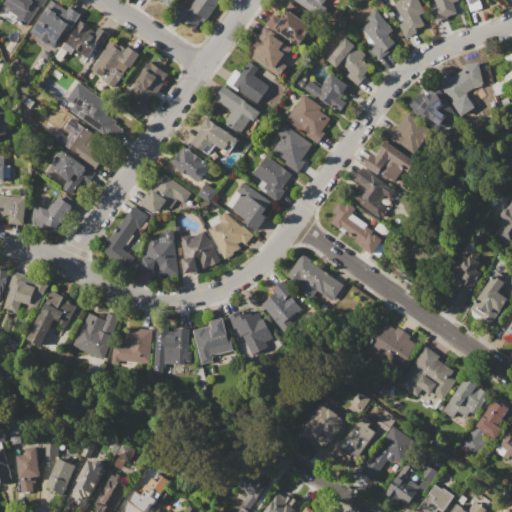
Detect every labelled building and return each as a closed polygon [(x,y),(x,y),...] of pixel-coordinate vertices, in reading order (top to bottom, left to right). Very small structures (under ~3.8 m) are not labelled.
[(28,27),(41,0),(4,0),(2,6),(17,14),(14,19),(28,27)] [(51,0),(53,0),(67,9),(69,6),(80,14),(71,28),(69,26),(54,49),(29,32),(51,0)] [(181,0),(188,0),(191,2),(192,0),(219,0),(205,21),(201,18),(195,27),(173,13),(181,0)] [(325,0),(315,15),(293,0),(325,0)] [(417,0),(424,12),(419,14),(425,26),(416,31),(416,32),(406,38),(399,24),(404,21),(394,3),(399,0),(417,0)] [(458,0),(453,2),(457,14),(447,17),(448,19),(435,22),(431,7),(437,5),(435,0),(458,0)] [(479,0),(482,8),(470,12),(466,0),(479,0)] [(265,25),(273,14),(278,18),(290,2),(300,9),(295,15),(311,27),(305,36),(306,36),(298,46),(279,32),(278,34),(265,25)] [(376,11),(392,30),(387,34),(394,43),(386,49),(388,51),(378,60),(368,49),(375,43),(362,27),(370,21),(367,18),(376,11)] [(81,20),(96,31),(100,26),(111,33),(101,48),(97,45),(88,58),(66,43),(81,20)] [(264,25),(292,46),(281,61),(286,65),(278,76),(246,54),(257,39),(255,37),(264,25)] [(346,37),(366,54),(362,59),(371,66),(364,74),(366,75),(357,85),(346,76),(350,71),(340,63),(336,67),(327,60),(346,37)] [(111,40),(120,46),(121,45),(127,49),(129,45),(141,54),(131,68),(129,66),(115,86),(106,80),(110,75),(102,69),(98,75),(91,69),(111,40)] [(150,60),(169,73),(163,82),(164,83),(155,97),(153,95),(139,115),(121,103),(146,67),(150,60)] [(250,61),(259,67),(253,75),(269,86),(257,103),(238,89),(237,90),(226,82),(235,70),(241,74),(250,61)] [(469,99),(474,107),(461,116),(452,102),(451,103),(435,78),(447,71),(451,77),(464,69),(463,65),(478,62),(482,84),(481,84),(484,96),(469,99)] [(330,72),(349,86),(340,98),(346,102),(339,112),(321,98),(320,100),(304,88),(310,80),(319,87),(330,72)] [(77,82),(112,106),(107,114),(117,121),(115,124),(122,130),(118,135),(103,125),(99,130),(70,110),(74,105),(65,99),(77,82)] [(435,127),(408,107),(414,98),(416,99),(420,93),(424,96),(427,92),(426,92),(428,90),(427,89),(438,83),(444,93),(442,94),(450,107),(454,113),(445,118),(444,115),(435,127)] [(223,84),(261,112),(254,121),(257,123),(245,138),(223,122),(231,111),(213,98),(223,84)] [(303,94),(335,117),(316,143),(305,135),(307,132),(303,129),(301,131),(285,119),(303,94)] [(394,125),(397,127),(407,112),(431,129),(414,153),(399,143),(398,145),(386,137),(394,125)] [(72,117),(112,144),(95,169),(83,161),(84,159),(56,141),(72,117)] [(207,118),(238,140),(236,143),(238,144),(235,149),(233,147),(228,153),(225,151),(224,152),(220,149),(221,148),(215,144),(207,154),(191,142),(201,128),(200,127),(207,118)] [(283,124),(312,145),(302,159),(305,161),(297,172),(284,163),(286,161),(270,150),(271,148),(267,145),(283,124)] [(385,140),(414,159),(406,170),(404,168),(395,181),(380,171),(377,175),(364,166),(372,154),(376,156),(380,150),(379,149),(385,140)] [(185,147),(211,166),(199,182),(192,176),(191,177),(181,170),(181,169),(173,163),(185,147)] [(62,149),(96,171),(89,182),(83,178),(71,194),(61,188),(67,180),(50,169),(55,161),(54,160),(54,158),(56,155),(58,154),(62,149)] [(0,179),(8,179),(8,164),(2,164),(2,154),(0,153),(0,179)] [(266,155),(291,174),(281,188),(284,191),(276,201),(265,192),(267,190),(263,187),(266,183),(253,173),(266,155)] [(362,167),(395,191),(390,198),(386,195),(381,203),(386,206),(379,217),(351,197),(358,187),(359,188),(361,185),(353,180),(362,167)] [(163,172),(191,193),(183,204),(177,199),(170,209),(167,206),(163,212),(160,209),(160,210),(152,211),(143,204),(150,194),(148,192),(163,172)] [(243,182),(270,202),(262,213),(266,216),(256,230),(244,221),(246,219),(231,208),(241,194),(237,190),(243,182)] [(205,183),(215,190),(213,192),(215,193),(208,203),(197,194),(205,183)] [(34,204),(48,209),(53,203),(54,203),(59,196),(61,197),(64,193),(78,203),(58,233),(28,223),(34,204)] [(0,195),(27,198),(24,225),(10,223),(10,219),(0,218),(0,195)] [(339,201),(345,205),(347,203),(355,208),(348,219),(364,230),(367,225),(371,228),(370,230),(379,236),(380,235),(384,238),(373,254),(354,241),(356,238),(340,227),(339,229),(330,223),(336,214),(332,211),(339,201)] [(132,205),(148,215),(139,229),(137,227),(122,249),(135,257),(128,268),(102,251),(132,205)] [(511,238),(510,242),(500,235),(509,222),(501,216),(501,213),(504,208),(507,208),(510,209),(511,206),(511,238)] [(224,212),(252,236),(245,244),(241,240),(238,244),(241,249),(224,258),(208,229),(221,221),(218,219),(224,212)] [(156,237),(156,234),(165,233),(165,230),(174,230),(177,273),(159,275),(159,270),(154,269),(153,274),(140,271),(143,256),(145,257),(150,236),(156,237)] [(204,232),(220,260),(212,265),(211,264),(204,268),(202,264),(196,265),(197,271),(184,273),(182,258),(183,258),(180,237),(190,235),(191,239),(204,232)] [(302,253),(312,260),(311,262),(343,284),(332,300),(318,291),(312,299),(300,290),(302,287),(286,277),(302,253)] [(482,274),(470,292),(471,293),(462,307),(449,298),(460,281),(456,279),(460,273),(452,267),(458,258),(461,260),(464,256),(468,259),(470,256),(480,262),(475,270),(482,274)] [(0,268),(8,270),(5,286),(3,285),(2,292),(1,292),(0,296),(0,268)] [(13,270),(26,275),(26,276),(48,284),(40,309),(20,303),(17,313),(3,309),(10,287),(8,286),(13,270)] [(496,270),(499,272),(499,270),(507,276),(506,277),(508,278),(502,287),(501,286),(497,292),(507,298),(492,321),(485,316),(486,315),(474,307),(479,300),(477,298),(496,270)] [(284,280),(293,292),(290,294),(306,314),(282,332),(261,303),(276,292),(273,288),(284,280)] [(51,290),(69,299),(68,302),(77,307),(71,319),(63,315),(60,322),(54,319),(40,345),(27,338),(51,290)] [(248,349),(244,351),(226,316),(239,310),(241,314),(249,310),(253,317),(261,312),(273,336),(248,349)] [(87,312),(104,318),(106,312),(120,318),(104,359),(72,346),(81,322),(83,323),(87,312)] [(223,318),(231,352),(212,357),(214,362),(201,365),(192,330),(211,325),(210,321),(223,318)] [(384,321),(396,329),(398,326),(411,335),(409,339),(417,344),(399,371),(365,348),(384,321)] [(511,322),(511,341),(507,338),(506,340),(502,337),(511,322)] [(156,326),(168,327),(168,330),(175,331),(175,328),(189,329),(188,345),(183,344),(182,359),(173,358),(174,354),(167,353),(166,360),(153,359),(156,326)] [(128,327),(152,329),(150,362),(131,361),(130,365),(111,364),(113,341),(127,342),(128,327)] [(426,346),(440,356),(438,359),(454,370),(450,376),(456,380),(443,400),(431,393),(430,394),(422,389),(417,396),(400,385),(426,346)] [(465,377),(482,388),(483,386),(492,392),(485,402),(484,401),(475,415),(470,411),(466,416),(457,410),(452,418),(442,411),(465,377)] [(358,391),(370,399),(362,410),(358,408),(358,409),(353,406),(353,405),(350,402),(358,391)] [(494,400),(499,404),(500,402),(502,403),(502,402),(508,406),(508,407),(509,408),(497,425),(502,428),(494,439),(491,437),(490,438),(484,433),(480,439),(486,443),(476,456),(461,446),(475,425),(476,425),(494,400)] [(320,403),(328,409),(329,408),(338,414),(338,415),(345,420),(342,425),(343,425),(337,433),(330,443),(328,441),(324,446),(315,440),(314,443),(298,432),(304,422),(306,423),(317,407),(317,408),(320,403)] [(385,410),(397,418),(388,430),(376,423),(385,410)] [(361,415),(371,421),(367,427),(375,432),(356,459),(351,456),(347,461),(336,453),(361,415)] [(360,471),(369,458),(372,460),(384,442),(382,441),(394,424),(417,439),(401,463),(394,459),(392,463),(387,459),(373,480),(360,471)] [(510,429),(511,430),(511,453),(507,459),(494,450),(498,444),(499,445),(510,429)] [(87,439),(96,443),(91,457),(82,453),(87,439)] [(44,441),(58,442),(57,456),(42,454),(44,441)] [(16,455),(27,453),(26,448),(36,447),(39,476),(34,476),(35,483),(31,483),(32,491),(21,492),(16,455)] [(116,455),(120,447),(132,454),(127,462),(116,455)] [(0,450),(4,449),(11,480),(0,482),(0,450)] [(57,458),(75,465),(62,495),(45,487),(57,458)] [(88,459),(93,462),(98,460),(102,462),(103,467),(106,469),(85,508),(73,502),(75,498),(69,495),(88,459)] [(385,493),(405,463),(410,466),(419,472),(424,463),(437,471),(422,494),(416,490),(407,504),(400,499),(398,502),(385,493)] [(156,471),(171,481),(153,506),(152,505),(146,511),(121,511),(126,505),(136,491),(140,494),(156,471)] [(247,472),(256,479),(257,478),(260,480),(259,481),(266,485),(249,509),(241,504),(249,492),(238,485),(247,472)] [(112,473),(116,475),(117,473),(126,478),(125,480),(128,482),(124,489),(125,490),(114,509),(113,509),(111,511),(99,511),(97,510),(98,508),(94,505),(112,473)] [(435,484),(447,492),(448,491),(454,495),(443,511),(438,508),(435,511),(423,511),(424,511),(419,507),(435,484)] [(262,511),(278,491),(286,497),(287,496),(292,499),(293,497),(300,502),(293,511),(275,511),(274,511),(273,511),(262,511)] [(476,491),(491,502),(483,511),(452,511),(451,511),(457,503),(464,508),(476,491)] [(184,511),(191,502),(200,508),(197,511),(184,511)]
